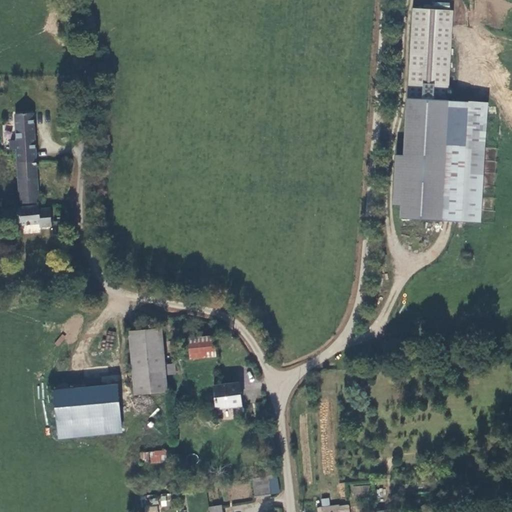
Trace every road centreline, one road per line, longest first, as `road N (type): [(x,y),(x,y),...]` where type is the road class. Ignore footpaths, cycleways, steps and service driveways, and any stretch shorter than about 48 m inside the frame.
road 1 (unclassified): [(272,392),(338,345),(352,321),(384,0)]
road 2 (unclassified): [(86,133),(81,210),(98,275),(136,297),(227,317),(254,344),(272,392)]
road 3 (unclassified): [(272,392),(291,511)]
